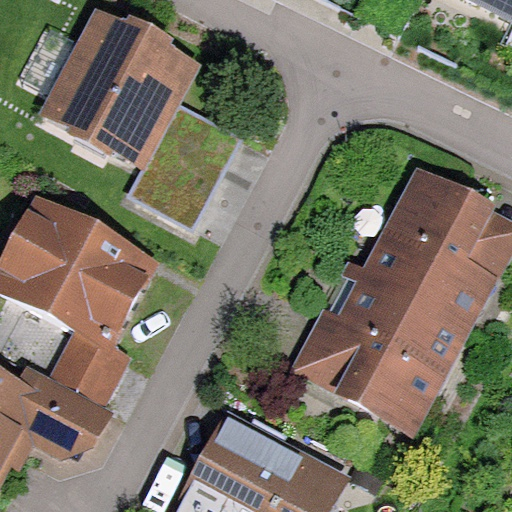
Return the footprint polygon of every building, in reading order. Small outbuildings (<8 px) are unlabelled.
[(511,27),(511,0),(463,0),(462,3),(511,27)] [(97,15),(40,121),(140,174),(126,200),(190,234),(239,142),(187,114),(208,74),(97,15)] [(511,256),(511,216),(421,166),(363,268),(472,329),(511,256)] [(86,207),(39,298),(120,340),(92,394),(148,422),(223,278),(86,207)] [(472,329),(363,268),(299,381),(407,442),(472,329)] [(0,362),(0,502),(17,511),(32,511),(68,449),(117,476),(138,439),(0,362)] [(219,420),(169,511),(340,511),(352,491),(219,420)]
